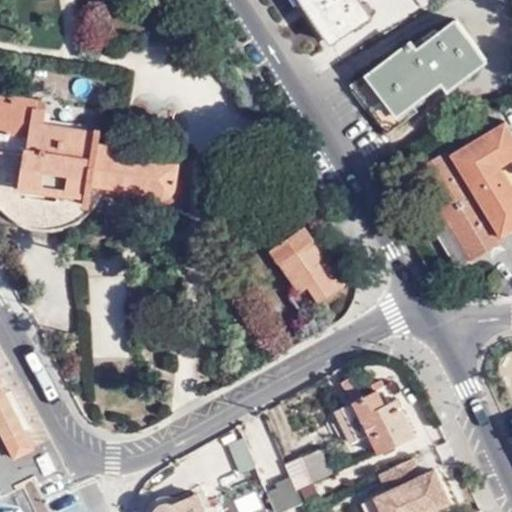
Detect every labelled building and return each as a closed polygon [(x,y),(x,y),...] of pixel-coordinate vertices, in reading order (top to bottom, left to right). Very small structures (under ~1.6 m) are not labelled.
[(360,0),(302,0),(331,43),(371,16),(360,0)] [(488,63),(460,21),(419,49),(413,41),(352,82),(386,132),(415,112),(410,104),(442,83),(448,91),(488,63)] [(35,189),(92,197),(94,185),(166,195),(171,195),(173,194),(174,192),(180,163),(178,159),(177,156),(174,155),(99,143),(101,132),(45,124),(46,110),(37,108),(38,99),(0,93),(0,150),(26,153),(21,187),(35,189)] [(403,177),(459,271),(503,242),(500,239),(511,231),(511,184),(502,167),(511,160),(511,130),(505,120),(452,152),(450,149),(403,177)] [(90,212),(92,197),(35,189),(21,187),(26,153),(0,150),(0,204),(4,210),(12,216),(21,222),(30,226),(41,229),(43,229),(52,229),(56,228),(63,227),(69,226),(74,224),(80,220),(84,217),(90,212)] [(319,304),(346,285),(305,225),(270,250),(300,293),(308,288),(319,304)] [(18,446),(23,455),(27,452),(33,449),(0,382),(0,430),(10,450),(18,446)] [(360,393),(353,396),(355,401),(354,402),(380,454),(415,435),(398,399),(385,405),(378,390),(362,398),(360,393)] [(14,459),(23,455),(18,446),(10,450),(14,459)] [(323,449),(301,458),(312,483),(333,474),(323,449)] [(285,465),(290,477),(296,490),(312,483),(301,458),(285,465)] [(421,476),(414,459),(381,474),(389,491),(376,497),(377,498),(364,504),(367,511),(428,511),(450,502),(435,470),(421,476)] [(277,489),(266,493),(274,511),(280,511),(301,503),(296,490),(290,477),(276,484),(277,489)] [(207,511),(206,510),(198,492),(175,504),(173,503),(171,502),(170,502),(168,502),(166,502),(165,502),(163,503),(162,503),(161,503),(160,503),(159,504),(158,505),(158,506),(157,507),(156,508),(155,510),(155,511),(154,511),(207,511)]
